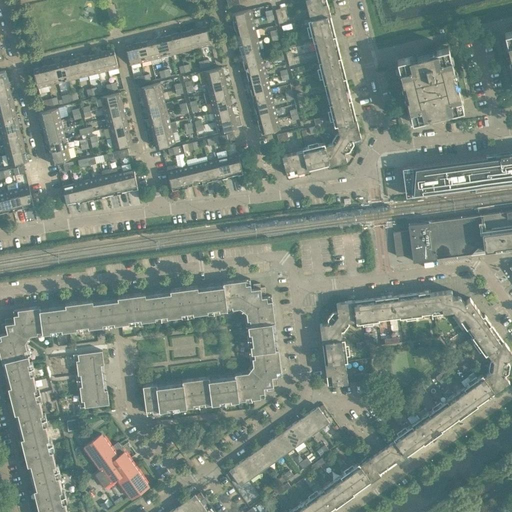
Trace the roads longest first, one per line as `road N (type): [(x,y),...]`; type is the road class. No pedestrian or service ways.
road 1 (residential): [(0,292),(278,254),(290,263),(297,288)]
road 2 (residential): [(183,483),(304,398),(297,288)]
road 3 (residential): [(297,288),(480,263),(511,308)]
road 4 (residential): [(55,226),(1,0)]
road 5 (residential): [(347,511),(511,394)]
road 6 (tertiary): [(387,145),(351,0)]
road 7 (residential): [(264,197),(352,184),(372,173),(371,162),(387,145)]
road 8 (tertiary): [(387,145),(511,130)]
